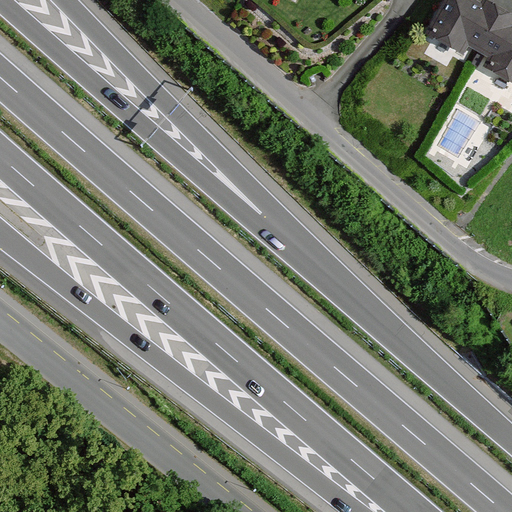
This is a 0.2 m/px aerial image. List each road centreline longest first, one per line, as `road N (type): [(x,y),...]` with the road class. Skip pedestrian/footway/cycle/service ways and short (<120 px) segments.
road 1 (motorway): [(505,511),(0,75)]
road 2 (motorway): [(0,157),(411,511)]
road 3 (motorway): [(389,331),(2,0)]
road 4 (motorway): [(389,331),(66,0)]
road 5 (motorway): [(0,233),(362,511)]
road 6 (residential): [(511,279),(469,263),(174,0)]
road 7 (residential): [(0,319),(238,511)]
road 8 (motorway): [(511,439),(389,331)]
